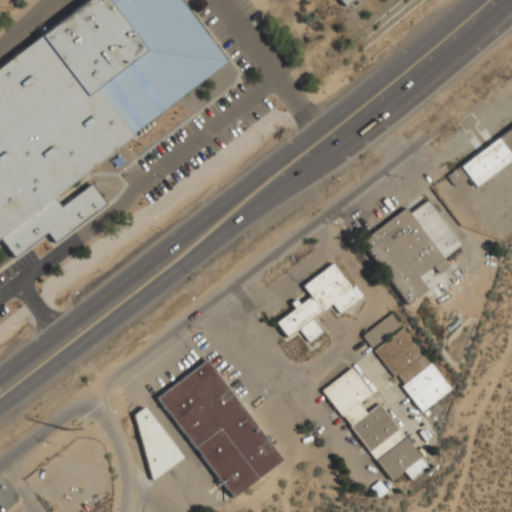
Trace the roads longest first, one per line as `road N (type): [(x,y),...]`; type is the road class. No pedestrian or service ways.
road 1 (primary): [(0,409),(443,59),(505,0)]
road 2 (primary): [(461,0),(228,201),(0,378)]
road 3 (residential): [(0,466),(380,176)]
road 4 (primary): [(256,209),(343,157),(511,21)]
road 5 (residential): [(224,293),(328,423)]
road 6 (residential): [(121,511),(128,482),(118,444),(90,395)]
